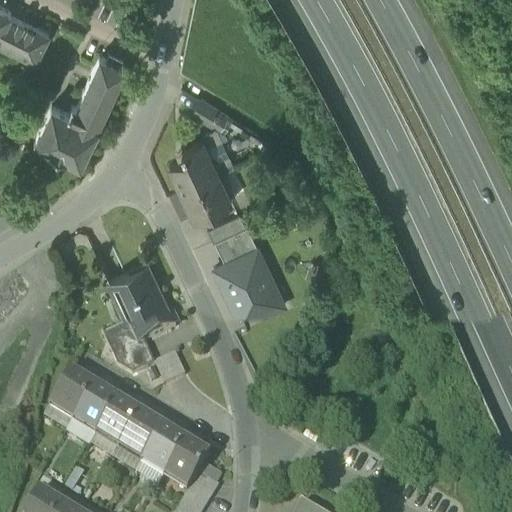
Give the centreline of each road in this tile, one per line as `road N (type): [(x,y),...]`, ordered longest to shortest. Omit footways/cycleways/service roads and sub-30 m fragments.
road 1 (motorway): [(322,0),(511,387)]
road 2 (residential): [(247,431),(159,208),(119,172)]
road 3 (motorway): [(511,252),(384,0)]
road 4 (residential): [(391,511),(247,431)]
road 5 (residential): [(0,260),(119,172)]
road 6 (residential): [(31,0),(162,63)]
